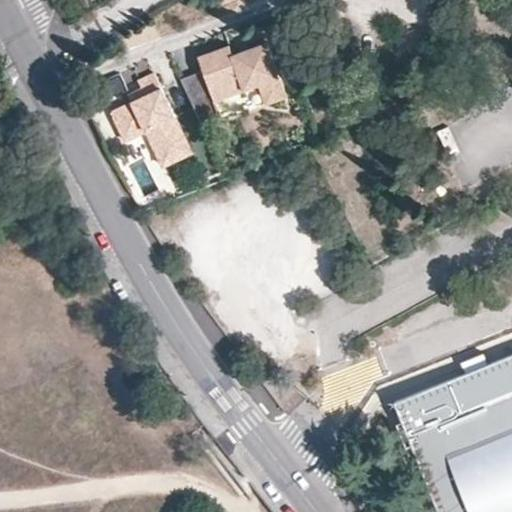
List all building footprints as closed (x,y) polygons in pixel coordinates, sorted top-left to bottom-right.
[(228,50),(198,63),(214,110),(259,93),(265,113),(287,105),(281,85),(279,86),(267,48),(231,61),(228,50)] [(188,135),(155,68),(140,75),(144,84),(147,90),(135,96),(119,104),(127,121),(143,113),(160,149),(188,135)] [(147,90),(144,84),(132,90),(135,96),(147,90)] [(259,93),(214,110),(220,129),(265,113),(259,93)] [(511,511),(511,350),(487,361),(471,368),(394,398),(441,511),(511,511)] [(487,361),(484,354),(468,360),(469,364),(471,368),(487,361)]
